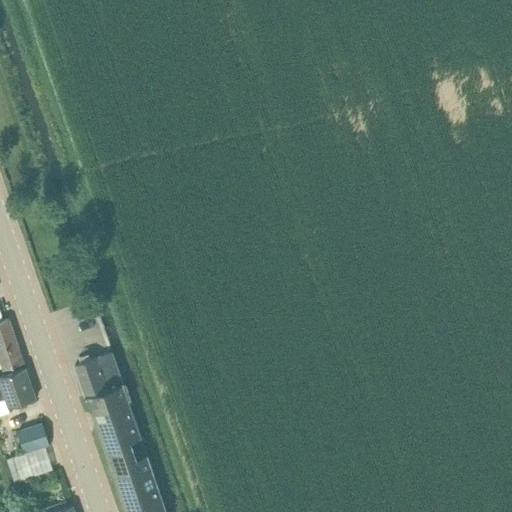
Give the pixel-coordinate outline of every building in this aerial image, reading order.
[(0,320),(0,360),(1,360),(4,368),(24,361),(9,317),(0,320)] [(125,511),(168,511),(114,350),(75,363),(125,511)] [(8,406),(36,396),(25,365),(0,373),(0,398),(5,397),(8,406)] [(11,421),(34,415),(31,404),(8,409),(11,421)] [(25,451),(30,449),(49,443),(42,422),(18,430),(25,451)]
